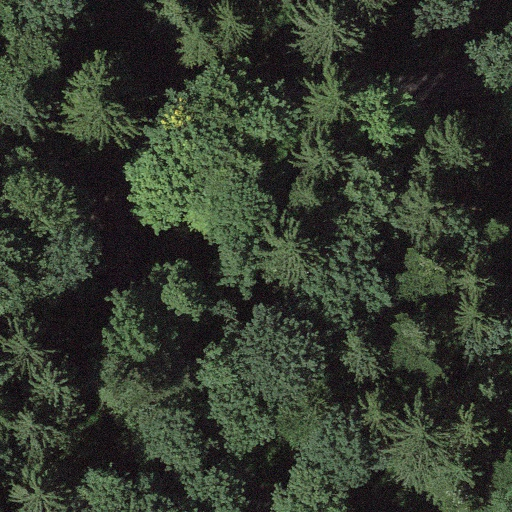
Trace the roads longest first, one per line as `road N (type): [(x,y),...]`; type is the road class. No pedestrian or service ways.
road 1 (track): [(511,471),(335,406),(169,265),(132,159),(373,18),(436,0)]
road 2 (track): [(132,159),(0,167)]
